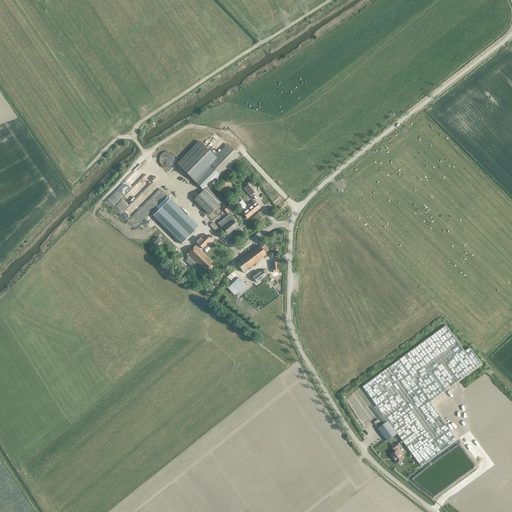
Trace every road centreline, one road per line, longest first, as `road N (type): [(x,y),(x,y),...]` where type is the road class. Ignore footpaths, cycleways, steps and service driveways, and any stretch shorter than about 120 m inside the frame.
road 1 (unclassified): [(434,511),(371,460),(302,354),(288,309),(292,223)]
road 2 (unclassified): [(292,223),(334,173),(511,33)]
